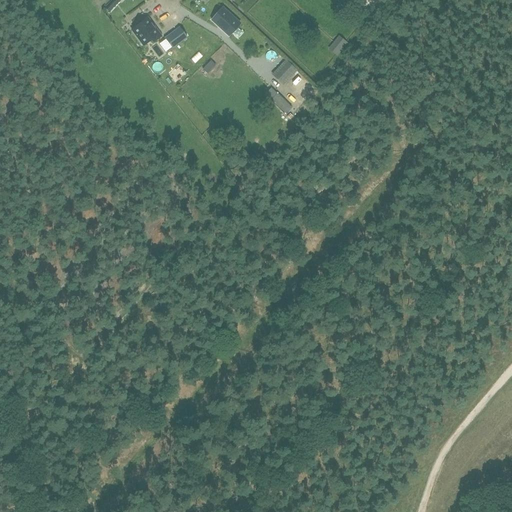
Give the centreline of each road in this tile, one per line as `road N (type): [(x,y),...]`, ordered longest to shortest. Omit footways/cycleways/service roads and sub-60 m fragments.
road 1 (track): [(511,134),(382,32),(381,20),(399,0)]
road 2 (track): [(422,511),(439,458),(511,368)]
